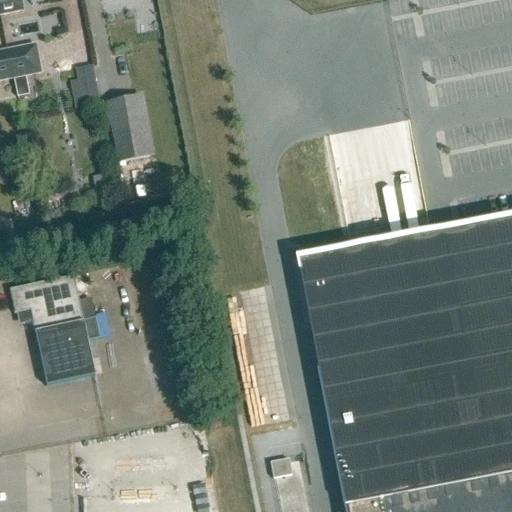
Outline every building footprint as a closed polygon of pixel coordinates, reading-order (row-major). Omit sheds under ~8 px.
[(0,0),(0,15),(20,12),(18,0),(0,0)] [(8,55),(12,79),(38,74),(34,50),(8,55)] [(0,81),(12,79),(8,55),(0,56),(0,81)] [(80,80),(72,82),(77,110),(102,105),(95,66),(78,69),(80,80)] [(107,105),(113,139),(145,133),(139,99),(107,105)] [(511,511),(511,223),(432,239),(351,254),(301,264),(345,495),(350,494),(353,509),(348,509),(348,511),(349,511),(511,511)] [(8,292),(12,313),(13,316),(15,315),(17,322),(23,326),(31,324),(45,388),(93,378),(86,343),(99,340),(94,319),(81,322),(72,278),(8,292)] [(83,301),(87,319),(96,318),(93,299),(83,301)] [(273,481),(292,477),(289,462),(270,465),(273,481)]
